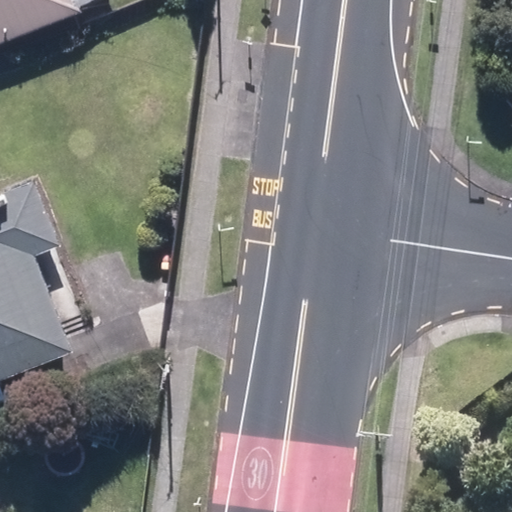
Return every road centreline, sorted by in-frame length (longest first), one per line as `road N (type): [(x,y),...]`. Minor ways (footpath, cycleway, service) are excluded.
road 1 (secondary): [(319,229),(277,511)]
road 2 (secondary): [(348,0),(319,229)]
road 3 (residential): [(511,258),(319,229)]
